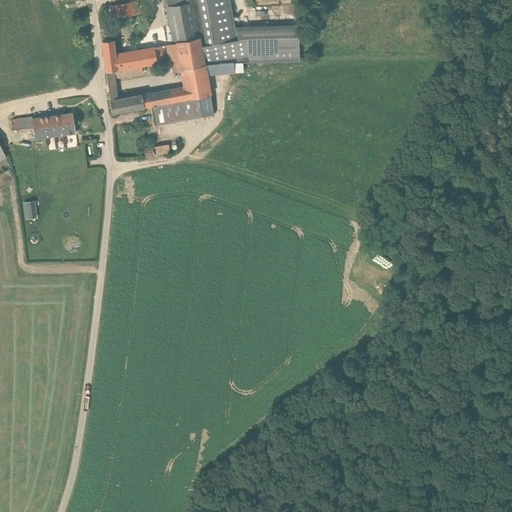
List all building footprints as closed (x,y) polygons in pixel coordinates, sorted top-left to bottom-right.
[(102,41),(106,73),(141,66),(157,64),(156,63),(169,61),(172,73),(179,72),(206,66),(208,76),(234,73),(233,63),(249,62),(249,63),(299,61),(298,25),(235,27),(229,0),(164,0),(172,45),(154,49),(153,47),(129,51),(115,54),(113,40),(102,41)] [(114,19),(137,14),(135,1),(111,6),(114,19)] [(141,66),(106,73),(107,86),(115,85),(114,79),(143,74),(141,66)] [(182,86),(117,98),(115,85),(107,86),(111,113),(152,105),(156,126),(214,115),(210,95),(211,95),(208,76),(206,66),(179,72),(182,86)] [(32,128),(34,139),(75,133),(72,114),(32,119),(31,118),(11,120),(12,130),(32,128)] [(145,157),(169,154),(168,146),(144,149),(145,157)]
